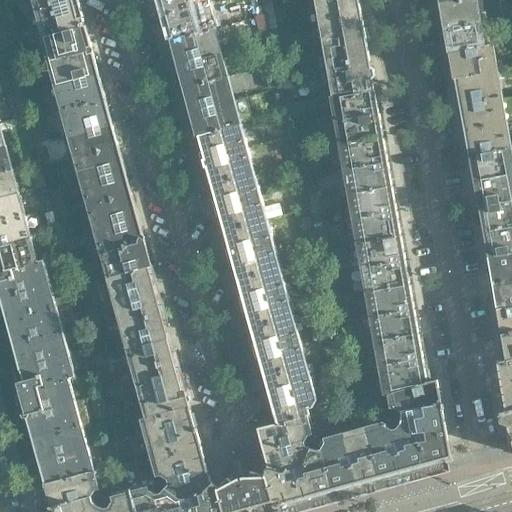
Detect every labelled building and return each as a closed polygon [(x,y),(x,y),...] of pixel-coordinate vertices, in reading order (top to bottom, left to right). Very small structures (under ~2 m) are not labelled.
[(79,1),(78,0),(34,0),(38,13),(79,1)] [(206,5),(204,0),(162,0),(167,16),(206,5)] [(362,18),(358,0),(314,0),(317,10),(321,9),(324,24),(362,18)] [(487,21),(486,12),(480,13),(477,0),(466,0),(442,4),(446,28),(487,21)] [(85,25),(79,1),(38,13),(45,37),(85,25)] [(212,30),(206,5),(167,16),(174,40),(211,30),(212,30)] [(371,65),(362,18),(324,24),(327,42),(323,43),(325,55),(329,54),(332,69),(349,66),(349,69),(371,65)] [(486,45),(483,31),(489,30),(487,21),(446,28),(450,52),(486,46),(486,45)] [(92,49),(89,40),(85,25),(45,37),(52,61),(92,49)] [(218,53),(211,30),(174,40),(173,40),(179,64),(218,53)] [(274,55),(270,39),(259,42),(263,58),(274,55)] [(495,70),(491,45),(491,44),(486,45),(486,46),(450,52),(455,78),(495,70)] [(99,74),(92,49),(52,61),(58,85),(99,74)] [(224,77),(218,53),(179,64),(186,88),(224,77)] [(281,87),(279,79),(275,63),(266,66),(271,90),(281,87)] [(375,88),(371,65),(349,69),(349,66),(332,69),(335,86),(331,87),(332,96),(337,95),(336,95),(375,88)] [(500,96),(495,70),(455,78),(459,103),(500,96)] [(105,98),(102,86),(99,74),(58,85),(65,109),(105,98)] [(231,101),(224,77),(186,88),(192,112),(231,101)] [(296,102),(291,77),(279,79),(281,87),(285,105),(296,102)] [(286,112),(285,105),(281,87),(271,90),(277,114),(286,112)] [(379,112),(375,88),(336,95),(337,95),(341,119),(379,112)] [(505,121),(500,96),(459,103),(464,128),(505,121)] [(112,122),(105,98),(65,109),(72,133),(112,122)] [(239,99),(231,101),(192,112),(199,136),(236,125),(236,126),(238,125),(237,125),(245,122),(239,99)] [(383,137),(379,112),(341,119),(345,144),(383,137)] [(509,146),(505,121),(464,128),(468,154),(509,146)] [(119,146),(112,122),(72,133),(78,157),(119,146)] [(247,149),(245,139),(240,140),(236,126),(236,125),(199,136),(205,160),(247,149)] [(306,151),(301,126),(290,129),(296,153),(306,151)] [(388,161),(383,137),(345,144),(350,168),(388,161)] [(51,164),(44,140),(35,143),(41,167),(51,164)] [(511,145),(509,146),(468,154),(473,179),(511,172),(511,145)] [(125,170),(119,146),(78,157),(85,181),(125,170)] [(249,174),(245,159),(250,158),(247,149),(205,160),(212,184),(249,174)] [(392,186),(388,161),(350,168),(354,192),(392,186)] [(132,194),(125,170),(85,181),(91,205),(132,194)] [(0,197),(13,194),(7,171),(0,172),(0,197)] [(511,172),(473,179),(477,205),(511,198),(511,172)] [(260,196),(258,187),(253,188),(249,174),(212,184),(219,208),(260,196)] [(397,210),(392,186),(354,192),(358,217),(397,210)] [(0,222),(19,217),(13,194),(0,197),(0,222)] [(139,218),(132,194),(91,205),(98,229),(139,218)] [(262,222),(258,207),(263,206),(260,196),(219,208),(225,232),(262,222)] [(511,224),(511,198),(477,205),(482,230),(511,224)] [(401,234),(397,210),(358,217),(363,241),(401,234)] [(0,247),(26,240),(19,217),(0,222),(0,247)] [(145,242),(142,229),(139,218),(98,229),(105,253),(145,242)] [(273,244),(271,235),(266,236),(262,222),(225,232),(232,256),(273,244)] [(511,224),(482,230),(486,255),(511,250),(511,224)] [(405,259),(401,234),(363,241),(367,266),(405,259)] [(32,263),(26,240),(0,247),(0,272),(32,264),(32,263)] [(152,266),(145,242),(105,253),(111,277),(151,266),(152,266)] [(275,269),(271,255),(276,254),(273,244),(232,256),(238,280),(275,269)] [(511,250),(486,255),(495,306),(511,303),(511,250)] [(410,283),(405,259),(367,266),(371,290),(410,283)] [(45,285),(38,262),(32,263),(32,264),(0,272),(0,296),(0,297),(45,285)] [(151,266),(111,277),(117,301),(158,290),(151,266)] [(286,292),(284,283),(279,284),(275,269),(238,280),(245,304),(286,292)] [(414,308),(410,283),(371,290),(376,315),(414,308)] [(51,308),(45,285),(0,297),(7,321),(51,308)] [(164,313),(158,290),(117,301),(124,324),(164,313)] [(288,317),(284,303),(289,302),(286,292),(245,304),(251,327),(288,317)] [(511,303),(495,306),(500,332),(511,329),(511,303)] [(57,331),(51,308),(7,321),(13,344),(57,331)] [(418,332),(414,308),(376,315),(380,339),(418,332)] [(171,337),(164,313),(124,324),(130,348),(171,337)] [(300,340),(297,330),(292,332),(288,317),(251,327),(258,351),(300,340)] [(511,329),(500,332),(505,361),(505,362),(511,360),(511,329)] [(64,355),(57,331),(13,344),(19,367),(64,355)] [(423,357),(418,332),(380,339),(384,363),(423,357)] [(177,360),(171,337),(130,348),(137,371),(177,360)] [(301,365),(298,351),(302,350),(300,340),(258,351),(264,375),(301,365)] [(70,378),(64,355),(19,367),(21,372),(15,373),(19,389),(19,392),(64,379),(64,380),(70,378)] [(431,381),(428,367),(425,368),(423,357),(384,363),(382,363),(386,388),(391,387),(427,381),(427,382),(431,381)] [(184,384),(177,360),(137,371),(143,395),(184,384)] [(511,360),(505,362),(505,361),(495,363),(500,387),(511,384),(511,360)] [(313,388),(310,378),(305,380),(301,365),(264,375),(271,399),(313,388)] [(70,403),(64,380),(64,379),(19,392),(26,415),(70,403)] [(437,380),(431,381),(427,382),(427,381),(391,387),(395,407),(401,411),(442,403),(437,380)] [(190,407),(184,384),(143,395),(149,418),(150,418),(190,407)] [(511,384),(500,387),(504,414),(511,411),(511,384)] [(307,407),(312,406),(311,399),(315,397),(313,388),(271,399),(277,423),(278,424),(303,417),(307,416),(308,413),(307,407)] [(77,426),(70,403),(26,415),(32,438),(77,426)] [(446,427),(442,403),(401,411),(402,417),(401,423),(418,432),(446,427)] [(200,444),(190,407),(150,418),(149,418),(146,419),(156,456),(200,444)] [(308,435),(303,417),(278,424),(277,423),(272,425),(273,428),(259,431),(265,452),(304,442),(308,435)] [(429,465),(422,443),(419,439),(418,435),(419,433),(418,432),(401,423),(397,428),(391,430),(403,472),(429,465)] [(83,449),(77,426),(32,438),(39,462),(83,449)] [(403,472),(391,430),(391,429),(385,426),(367,431),(380,479),(403,472)] [(452,459),(446,427),(418,432),(419,433),(418,435),(419,439),(422,443),(429,465),(452,459)] [(380,479),(367,431),(325,443),(321,449),(316,451),(311,449),(302,467),(310,498),(380,479)] [(302,467),(311,449),(305,447),(304,442),(265,452),(268,463),(268,466),(268,468),(268,469),(267,475),(270,476),(302,467)] [(207,467),(200,444),(156,456),(161,476),(166,478),(207,467)] [(90,473),(89,472),(83,449),(39,462),(45,485),(90,473)] [(310,498),(302,467),(270,476),(267,475),(242,470),(240,462),(237,463),(233,464),(235,472),(228,478),(217,489),(213,484),(209,492),(191,497),(194,511),(232,511),(238,510),(246,508),(246,509),(246,510),(247,511),(248,511),(250,511),(251,511),(251,510),(252,510),(252,509),(252,508),(252,507),(272,501),(273,505),(274,506),(275,507),(276,508),(277,508),(278,508),(280,507),(281,507),(282,506),(310,498)] [(160,511),(156,495),(157,495),(143,488),(142,483),(138,484),(132,463),(123,465),(132,497),(136,511),(160,511)] [(210,479),(210,478),(207,467),(166,478),(166,479),(168,484),(165,489),(183,499),(191,497),(209,492),(213,484),(212,483),(211,481),(210,479)] [(91,498),(97,489),(92,472),(89,472),(90,473),(45,485),(50,502),(37,506),(38,511),(51,508),(91,498)] [(194,511),(191,497),(183,499),(165,489),(162,494),(157,495),(156,495),(160,511),(194,511)] [(136,511),(132,497),(114,502),(110,508),(111,511),(136,511)] [(95,511),(98,508),(93,504),(91,498),(51,508),(52,511),(95,511)]
